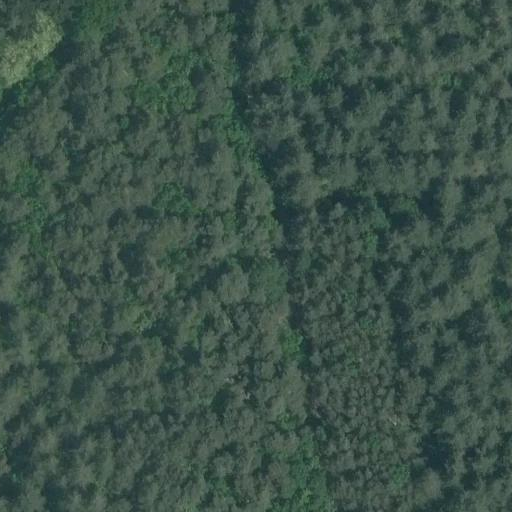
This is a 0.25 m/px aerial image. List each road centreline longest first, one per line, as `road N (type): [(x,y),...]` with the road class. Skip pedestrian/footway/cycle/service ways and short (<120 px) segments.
road 1 (track): [(230,0),(332,511)]
road 2 (track): [(99,18),(0,105)]
